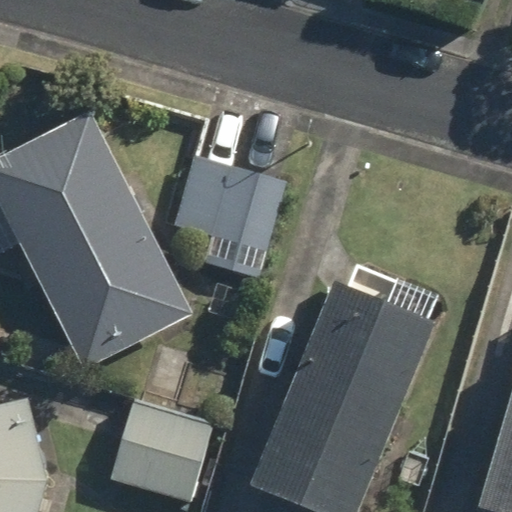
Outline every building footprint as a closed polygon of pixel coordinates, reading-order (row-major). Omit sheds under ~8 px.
[(0,287),(9,283),(73,409),(183,353),(78,147),(0,186),(0,287)] [(279,187),(204,168),(181,261),(255,280),(279,187)] [(350,301),(326,291),(246,495),(288,511),(357,511),(437,308),(360,277),(350,301)] [(14,359),(0,362),(0,511),(8,511),(31,435),(14,359)] [(511,511),(511,370),(469,511),(511,511)] [(212,425),(131,398),(104,479),(185,506),(212,425)]
